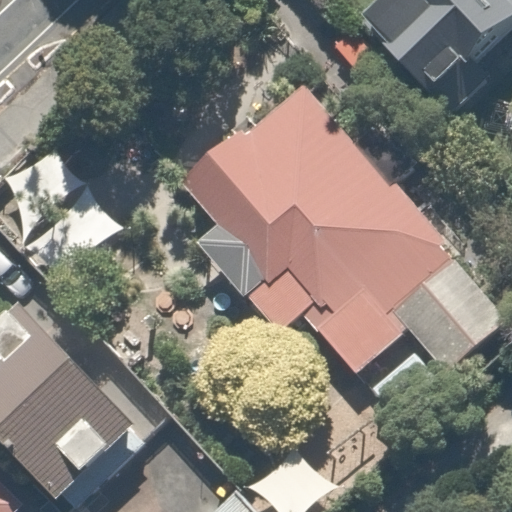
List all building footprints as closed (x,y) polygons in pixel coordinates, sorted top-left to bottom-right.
[(511,24),(511,0),(352,0),(432,93),(511,24)] [(454,373),(511,316),(511,306),(464,257),(471,251),(312,86),(177,173),(221,221),(198,242),(288,342),(311,321),(364,379),(414,331),(454,373)] [(61,296),(0,345),(0,419),(73,511),(78,511),(173,437),(61,296)] [(449,393),(418,353),(376,386),(407,426),(449,393)] [(42,511),(0,462),(0,511),(42,511)] [(251,511),(231,489),(205,511),(251,511)]
